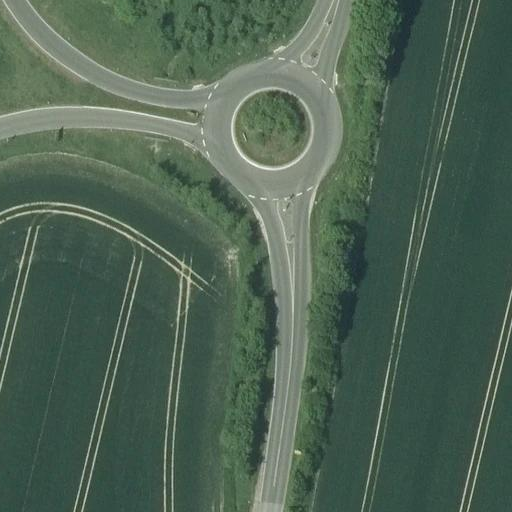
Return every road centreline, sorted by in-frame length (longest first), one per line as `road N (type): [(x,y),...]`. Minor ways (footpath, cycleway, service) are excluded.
road 1 (unclassified): [(285,187),(292,343),(269,511)]
road 2 (trunk): [(221,107),(104,84),(79,71),(11,0)]
road 3 (trunk): [(0,131),(93,121),(216,138)]
road 4 (unclassified): [(285,187),(317,167),(330,132),(327,113),(304,84)]
